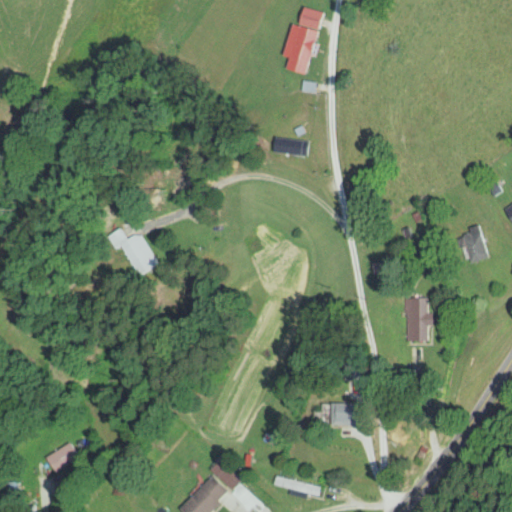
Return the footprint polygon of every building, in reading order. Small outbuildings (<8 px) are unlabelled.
[(329,13),(311,8),(294,70),(313,75),(329,13)] [(318,139),(285,139),(285,155),(318,155),(318,139)] [(125,250),(143,277),(163,264),(144,237),(125,250)] [(368,405),(340,401),(337,422),(366,426),(368,405)] [(82,460),(73,444),(49,457),(57,473),(82,460)] [(216,511),(234,493),(217,476),(186,509),(188,511),(216,511)]
